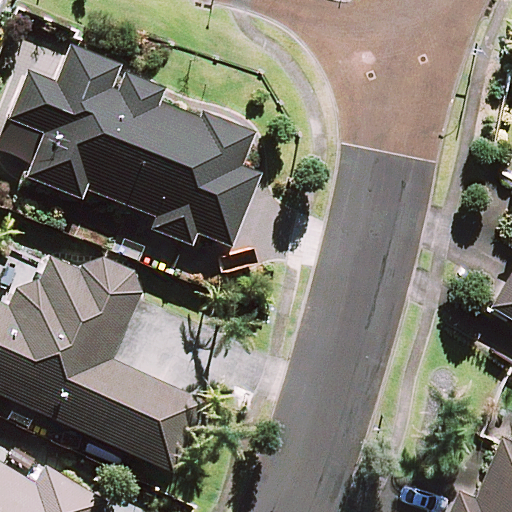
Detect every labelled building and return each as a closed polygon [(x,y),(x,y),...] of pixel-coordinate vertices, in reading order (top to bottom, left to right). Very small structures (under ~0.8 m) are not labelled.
[(190,237),(223,251),(252,179),(234,172),(247,138),(194,116),(192,121),(152,106),(156,94),(115,78),(109,93),(104,90),(112,70),(71,54),(60,49),(45,87),(19,76),(0,122),(0,124),(35,138),(17,182),(74,205),(79,193),(148,221),(142,234),(185,251),(190,237)] [(511,176),(503,191),(511,196),(511,203),(505,215),(511,219),(511,227),(502,245),(511,250),(511,256),(484,306),(511,322),(511,176)] [(0,403),(164,478),(198,406),(105,363),(135,298),(125,275),(95,261),(75,271),(72,276),(42,262),(32,285),(7,292),(0,307),(0,403)] [(511,511),(511,442),(493,434),(490,440),(467,494),(452,488),(441,511),(511,511)] [(0,511),(95,511),(100,505),(39,468),(28,487),(0,469),(0,511)]
